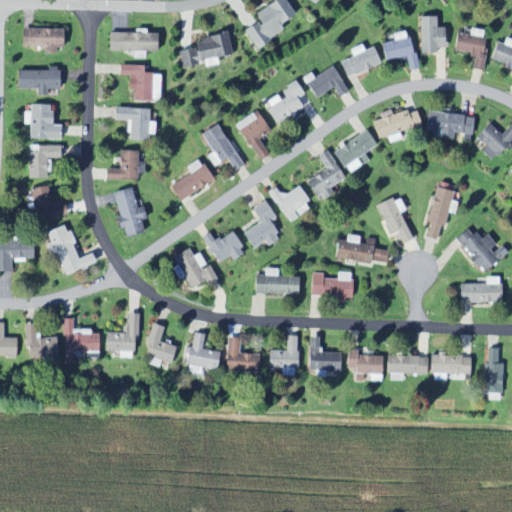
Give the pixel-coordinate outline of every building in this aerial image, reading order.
[(253,49),(281,31),(277,24),(292,15),(282,0),(272,0),(252,13),(256,20),(241,30),(253,49)] [(442,28),(433,28),(433,17),(417,17),(418,54),(434,53),(434,48),(442,48),(442,28)] [(41,48),(41,54),(53,54),(53,48),(58,48),(59,30),(19,29),(19,47),(41,48)] [(382,61),(403,57),(407,71),(416,69),(413,53),(408,54),(403,32),(390,35),(392,41),(378,44),(382,61)] [(130,58),(144,58),(144,52),(153,52),(154,33),(106,33),(106,51),(130,51),(130,58)] [(180,67),(201,63),(202,67),(214,65),(213,58),(228,55),(224,33),(191,40),(192,48),(176,51),(180,67)] [(481,71),(484,37),(454,34),(452,52),(472,55),(470,70),(481,71)] [(511,41),(499,36),(490,60),(511,68),(511,41)] [(347,50),(350,57),(337,62),(344,78),(378,64),(371,48),(363,51),(359,44),(347,50)] [(132,101),(160,102),(160,75),(141,74),(141,65),(118,65),(117,75),(127,76),(127,91),(132,91),(132,101)] [(310,78),(308,73),(300,78),(312,99),(331,88),(336,97),(345,92),(330,66),(310,78)] [(14,70),(14,89),(33,90),(33,96),(43,96),(44,89),(55,90),(55,70),(14,70)] [(274,124),(300,110),(293,99),(300,95),(292,82),(276,92),(277,94),(262,103),(274,124)] [(27,139),(58,140),(58,127),(49,126),(50,105),(28,105),(28,112),(22,112),(21,125),(28,125),(27,139)] [(147,110),(112,109),(112,120),(126,120),(126,141),(146,141),(147,110)] [(420,128),(415,110),(389,116),(388,110),(377,113),(379,119),(370,121),(374,139),(420,128)] [(268,132),(255,112),(233,125),(252,156),(262,149),(256,140),(268,132)] [(469,136),(471,118),(425,112),(423,134),(451,138),(452,134),(469,136)] [(511,127),(507,124),(500,134),(485,124),(474,139),(484,146),(479,153),(491,161),(500,147),(503,149),(511,136),(511,127)] [(211,153),(205,156),(212,167),(225,159),(232,171),(240,166),(215,125),(199,134),(211,153)] [(374,147),(365,132),(332,151),(345,174),(360,166),(355,157),(374,147)] [(59,146),(36,146),(36,154),(27,153),(27,178),(45,179),(45,159),(58,159),(59,146)] [(323,169),(304,181),(317,202),(331,194),(328,189),(342,179),(324,150),(315,156),(323,169)] [(102,180),(135,181),(136,151),(118,151),(117,170),(103,169),(102,180)] [(184,168),(188,173),(168,186),(178,202),(210,181),(197,160),(184,168)] [(426,223),(428,223),(424,239),(434,241),(438,227),(447,230),(458,189),(435,184),(426,223)] [(286,224),(297,217),(294,212),(309,201),(298,185),(281,197),(274,187),(265,193),(286,224)] [(62,203),(49,205),(46,186),(29,189),(34,220),(64,215),(62,203)] [(111,193),(116,217),(113,218),(116,230),(121,229),(123,238),(140,234),(137,220),(143,218),(140,208),(134,210),(129,189),(111,193)] [(374,207),(386,234),(395,231),(401,244),(410,240),(401,220),(408,217),(399,196),(374,207)] [(241,233),(250,249),(263,242),(266,247),(277,240),(267,223),(273,219),(263,201),(250,209),(258,223),(241,233)] [(64,276),(93,265),(90,254),(78,258),(66,225),(46,232),(50,243),(44,245),(48,256),(55,253),(64,276)] [(484,273),(504,252),(496,245),(495,246),(484,235),(479,240),(465,228),(451,242),(484,273)] [(212,241),(208,233),(201,236),(213,263),(228,257),(230,261),(242,255),(232,232),(212,241)] [(332,259),(368,265),(369,261),(383,263),(385,251),(373,249),(374,239),(362,237),(345,235),(344,242),(335,241),(332,259)] [(0,273),(0,272),(11,272),(11,258),(31,258),(31,244),(0,243),(0,273)] [(170,257),(174,266),(170,268),(176,280),(181,277),(188,289),(203,281),(205,285),(213,281),(198,252),(189,257),(185,249),(170,257)] [(252,296),(295,295),(295,276),(276,276),(276,269),(263,269),(263,275),(252,276),(252,296)] [(309,274),(309,298),(349,299),(350,273),(336,273),(336,279),(321,279),(321,274),(309,274)] [(499,285),(458,284),(457,302),(499,303),(499,285)] [(135,315),(125,314),(125,327),(120,327),(120,334),(103,333),(103,351),(117,352),(116,358),(134,359),(135,315)] [(95,332),(71,332),(71,319),(61,320),(62,361),(71,361),(71,353),(95,352),(95,332)] [(161,327),(150,325),(142,357),(150,359),(149,365),(156,367),(157,362),(170,365),(174,347),(158,343),(161,327)] [(33,339),(33,331),(24,331),(25,360),(53,358),(52,338),(33,339)] [(203,335),(190,333),(184,373),(199,375),(200,368),(217,371),(220,353),(201,350),(203,335)] [(280,377),(295,377),(295,337),(286,337),(285,351),(268,351),(267,369),(280,369),(280,377)] [(0,356),(13,357),(13,339),(0,338),(0,356)] [(256,372),(256,355),(237,354),(238,339),(226,338),(225,371),(256,372)] [(340,353),(317,353),(317,338),(307,338),(306,371),(313,371),(313,376),(339,377),(340,353)] [(482,394),(499,394),(500,364),(496,363),(496,349),(483,349),(482,394)] [(381,382),(381,357),(360,356),(360,351),(346,351),(345,369),(353,369),(353,374),(368,374),(368,381),(381,382)] [(402,381),(402,375),(425,375),(425,357),(386,356),(386,381),(402,381)] [(445,381),(445,375),(467,375),(467,357),(429,356),(428,381),(445,381)]
